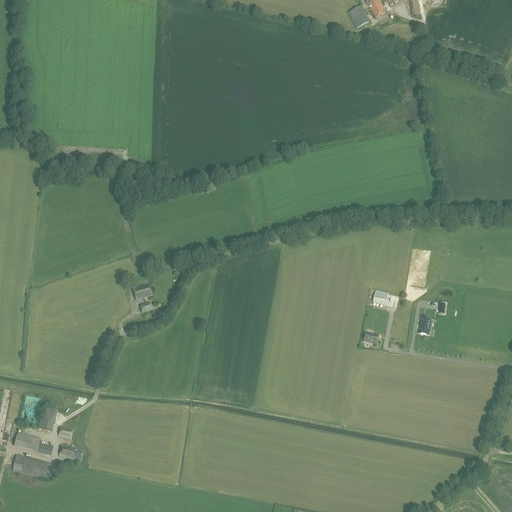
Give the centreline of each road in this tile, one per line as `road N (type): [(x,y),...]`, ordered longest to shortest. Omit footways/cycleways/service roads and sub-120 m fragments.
road 1 (unclassified): [(73,415),(95,400),(118,339),(160,318),(199,259),(333,226),(511,216)]
road 2 (unclassified): [(426,511),(479,466),(511,386)]
road 3 (unclassified): [(420,21),(422,55),(511,84)]
